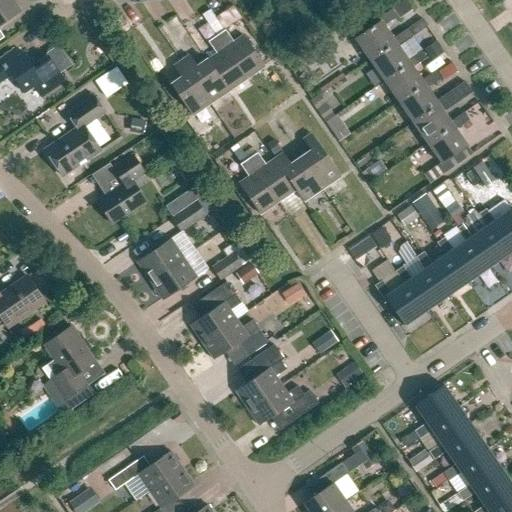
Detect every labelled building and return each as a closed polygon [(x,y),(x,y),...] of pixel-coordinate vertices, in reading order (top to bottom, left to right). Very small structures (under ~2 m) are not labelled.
[(0,0),(0,40),(4,38),(0,33),(0,25),(20,12),(11,0),(0,0)] [(406,1),(392,9),(399,19),(412,10),(406,1)] [(354,39),(369,61),(395,43),(392,40),(393,39),(384,26),(397,17),(392,9),(378,19),(379,22),(354,39)] [(220,15),(207,24),(216,37),(225,31),(229,28),(220,15)] [(423,19),(406,30),(412,38),(427,26),(423,19)] [(369,61),(384,81),(409,64),(407,60),(398,47),(412,38),(406,30),(393,39),(392,40),(395,43),(369,61)] [(216,37),(246,79),(264,66),(243,36),(233,43),(225,31),(216,37)] [(207,61),(228,92),(246,79),(216,37),(208,43),(216,54),(207,61)] [(438,41),(425,50),(430,57),(443,49),(442,48),(438,41)] [(33,88),(40,98),(64,81),(48,56),(33,67),(24,53),(17,58),(13,51),(0,60),(0,83),(11,76),(24,95),(33,88)] [(384,81),(398,102),(423,84),(421,81),(422,81),(412,68),(426,58),(421,51),(407,60),(409,64),(384,81)] [(181,61),(210,104),(228,92),(207,61),(196,68),(188,56),(181,61)] [(171,86),(192,117),(210,104),(181,61),(173,67),(181,78),(171,86)] [(450,62),(437,71),(444,80),(456,72),(450,62)] [(120,65),(97,78),(107,95),(130,83),(120,65)] [(398,102),(413,123),(438,105),(435,102),(436,102),(427,88),(440,79),(435,71),(422,81),(421,81),(423,84),(398,102)] [(413,123),(427,144),(452,126),(450,123),(450,122),(443,112),(472,93),(464,82),(436,102),(435,102),(438,105),(413,123)] [(44,151),(62,177),(100,152),(84,128),(105,113),(94,98),(68,116),(77,129),(44,151)] [(427,144),(442,165),(467,147),(456,130),(469,121),(464,113),(450,122),(450,123),(452,126),(427,144)] [(322,189),(328,199),(339,191),(333,182),(340,177),(311,134),(303,140),(311,152),(301,159),(322,189)] [(274,142),(267,147),(274,158),(282,153),(274,142)] [(248,160),(277,202),(295,190),(274,160),(265,166),(257,154),(248,160)] [(274,160),(295,190),(303,202),(322,189),(301,159),(290,166),(282,154),(274,160)] [(97,202),(112,225),(145,203),(132,182),(144,174),(132,156),(112,169),(123,185),(97,202)] [(238,184),(260,215),(277,202),(248,160),(240,166),(248,177),(238,184)] [(482,162),(473,168),(486,187),(495,181),(482,162)] [(360,172),(367,183),(376,177),(369,166),(360,172)] [(195,186),(185,193),(192,203),(196,200),(202,196),(195,186)] [(434,206),(426,195),(413,204),(421,215),(434,206)] [(442,205),(457,227),(464,222),(459,216),(463,213),(452,198),(442,205)] [(181,233),(206,216),(196,200),(192,203),(171,217),(181,233)] [(411,206),(397,216),(404,227),(419,217),(411,206)] [(490,227),(507,253),(511,249),(511,211),(495,223),(486,210),(478,215),(487,229),(490,227)] [(470,241),(488,266),(507,253),(490,227),(487,229),(476,237),(466,223),(458,229),(468,243),(470,241)] [(383,227),(372,234),(372,235),(381,249),(393,242),(383,227)] [(368,236),(359,243),(366,253),(376,246),(368,236)] [(449,255),(467,281),(488,266),(470,241),(468,243),(455,251),(446,237),(437,243),(447,257),(449,255)] [(137,263),(150,282),(183,259),(170,240),(137,263)] [(212,268),(220,281),(233,273),(250,262),(238,243),(224,252),(228,258),(212,268)] [(429,269),(447,295),(467,281),(449,255),(447,257),(435,265),(425,252),(417,257),(426,271),(429,269)] [(150,282),(163,301),(196,278),(183,259),(150,282)] [(250,262),(233,273),(242,284),(256,274),(257,273),(250,262)] [(407,284),(425,310),(447,295),(429,269),(426,271),(415,279),(405,266),(395,272),(405,286),(407,284)] [(26,277),(0,294),(0,317),(8,329),(45,304),(26,277)] [(387,299),(404,324),(425,310),(407,284),(405,286),(393,294),(383,280),(375,287),(385,301),(387,299)] [(281,293),(288,304),(304,293),(297,282),(281,293)] [(190,326),(202,343),(236,320),(230,312),(241,304),(226,283),(201,300),(210,313),(190,326)] [(202,343),(214,361),(238,344),(247,358),(268,343),(252,321),(241,328),(236,320),(202,343)] [(51,380),(71,409),(92,395),(78,374),(94,363),(70,328),(45,345),(55,360),(42,369),(50,381),(51,380)] [(311,343),(319,354),(337,340),(329,329),(311,343)] [(235,392),(247,409),(281,386),(275,377),(286,370),(280,362),(284,360),(274,346),(248,364),(257,377),(235,392)] [(340,373),(349,385),(362,375),(353,363),(340,373)] [(247,409),(259,427),(281,412),(289,424),(319,404),(310,391),(304,396),(298,387),(287,394),(281,386),(247,409)] [(431,427),(457,410),(442,388),(416,406),(428,422),(414,432),(420,439),(433,430),(431,427)] [(446,448),(472,430),(457,410),(431,427),(433,430),(442,443),(429,453),(434,460),(448,451),(446,448)] [(21,438),(4,412),(0,414),(0,434),(8,447),(21,438)] [(460,469),(486,451),(472,430),(446,448),(448,451),(457,464),(443,473),(448,481),(462,471),(460,469)] [(406,461),(414,473),(430,461),(422,450),(406,461)] [(474,490),(500,472),(486,451),(460,469),(462,471),(471,485),(457,494),(463,502),(476,492),(474,490)] [(138,476),(149,493),(182,469),(170,452),(145,470),(138,460),(104,484),(110,492),(123,482),(125,485),(138,476)] [(352,457),(342,463),(349,474),(359,467),(352,457)] [(303,504),(308,511),(331,511),(345,502),(333,484),(348,474),(341,464),(321,478),(328,488),(303,504)] [(156,511),(173,511),(168,505),(194,487),(182,469),(149,493),(161,509),(156,511)] [(489,511),(489,510),(511,494),(511,488),(500,472),(474,490),(476,492),(485,505),(475,511),(489,511)] [(91,489),(71,503),(77,511),(87,511),(100,503),(91,489)] [(511,511),(511,494),(489,510),(489,511),(511,511)] [(382,511),(389,511),(393,509),(387,500),(378,506),(382,511)] [(378,511),(376,508),(370,511),(351,511),(345,502),(331,511),(378,511)]
